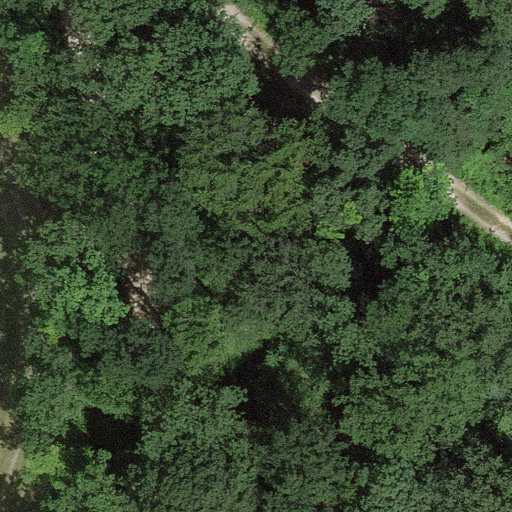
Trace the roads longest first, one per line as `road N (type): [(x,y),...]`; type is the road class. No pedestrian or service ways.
road 1 (track): [(78,0),(89,79),(144,300),(161,409),(161,511)]
road 2 (track): [(511,235),(359,128),(211,0)]
